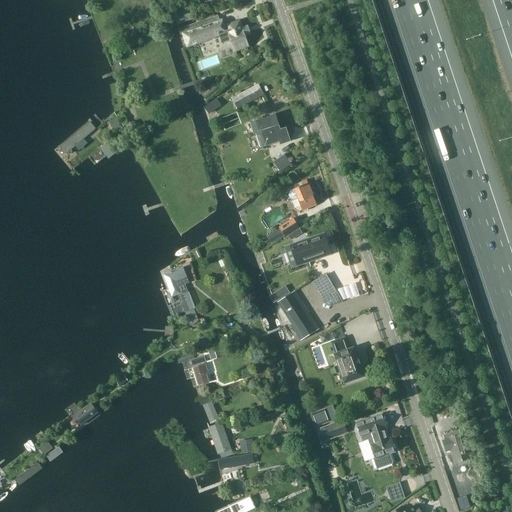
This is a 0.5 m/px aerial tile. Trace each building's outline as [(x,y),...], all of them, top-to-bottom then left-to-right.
[(194,19),(190,7),(177,11),(179,16),(174,18),(177,25),(194,19)] [(248,46),(244,35),(250,33),(248,26),(242,28),(240,21),(224,27),(220,15),(210,18),(212,24),(180,35),(184,46),(185,46),(189,57),(203,52),(200,42),(219,35),(222,44),(231,40),(235,51),(248,46)] [(238,108),(263,95),(258,85),(233,98),(238,108)] [(216,98),(204,107),(210,114),(221,105),(216,98)] [(256,133),(259,132),(278,126),(275,115),(252,123),(256,133)] [(117,117),(107,124),(113,133),(123,126),(117,117)] [(53,146),(58,153),(91,126),(86,119),(53,146)] [(278,126),(259,132),(264,146),(280,141),(281,144),(290,141),(286,128),(280,130),(278,126)] [(273,163),(279,172),(292,164),(285,154),(273,163)] [(299,211),(316,204),(307,180),(301,182),(303,186),(295,189),(299,198),(297,199),(300,206),(298,207),(299,211)] [(293,218),(279,227),(280,229),(267,237),(272,244),(284,236),(285,237),(299,228),(293,218)] [(325,237),(311,242),(310,239),(291,245),(297,262),(311,257),(312,260),(331,254),(325,237)] [(172,295),(178,293),(180,292),(175,280),(186,276),(183,267),(164,274),(172,295)] [(336,292),(326,274),(312,283),(323,300),(336,292)] [(301,341),(319,329),(295,291),(278,302),(292,324),(291,325),(301,341)] [(180,301),(167,306),(171,316),(189,309),(183,293),(178,295),(180,301)] [(189,322),(198,319),(194,309),(185,313),(189,322)] [(198,340),(201,350),(211,346),(207,337),(198,340)] [(339,353),(334,355),(338,365),(340,373),(341,373),(344,383),(363,376),(360,366),(357,359),(353,348),(348,350),(347,346),(345,338),(331,342),(334,350),(337,349),(339,353)] [(208,351),(211,360),(217,358),(214,349),(208,351)] [(192,365),(205,361),(203,356),(191,360),(192,365)] [(199,386),(202,385),(209,383),(205,371),(207,370),(205,365),(193,368),(199,386)] [(173,416),(186,440),(186,441),(227,426),(212,385),(173,416)] [(96,413),(89,404),(73,417),(75,419),(79,425),(80,426),(96,413)] [(315,428),(338,419),(333,405),(310,414),(315,428)] [(382,415),(357,424),(363,442),(368,440),(373,455),(376,454),(377,458),(374,458),(377,468),(392,463),(388,454),(394,452),(390,439),(388,440),(384,429),(386,428),(382,415)] [(344,420),(317,431),(322,443),(349,433),(344,420)] [(471,432),(469,425),(460,428),(462,435),(471,432)] [(186,441),(205,475),(240,467),(241,466),(227,426),(186,441)] [(442,441),(446,452),(453,450),(457,463),(467,459),(457,430),(443,435),(445,440),(442,441)] [(239,441),(241,453),(253,451),(251,439),(239,441)] [(15,484),(19,489),(43,471),(39,466),(15,484)] [(221,484),(224,492),(235,488),(233,481),(221,484)] [(197,507),(199,511),(239,511),(241,511),(232,489),(197,507)]
